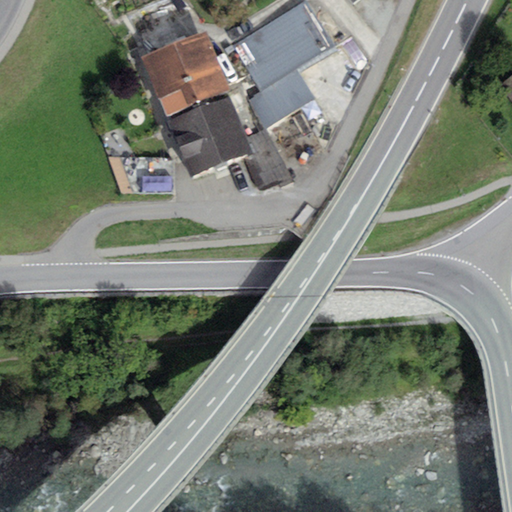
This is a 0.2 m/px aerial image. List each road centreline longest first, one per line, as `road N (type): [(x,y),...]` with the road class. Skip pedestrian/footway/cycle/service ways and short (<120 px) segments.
road 1 (primary): [(118,511),(280,321),(414,110),(468,0)]
road 2 (track): [(0,361),(436,327),(511,307)]
road 3 (residential): [(61,277),(86,230),(113,215),(256,212),(317,185),(406,0)]
road 4 (secondary): [(466,287),(391,273),(61,277)]
road 5 (secondary): [(511,402),(501,342),(466,287)]
